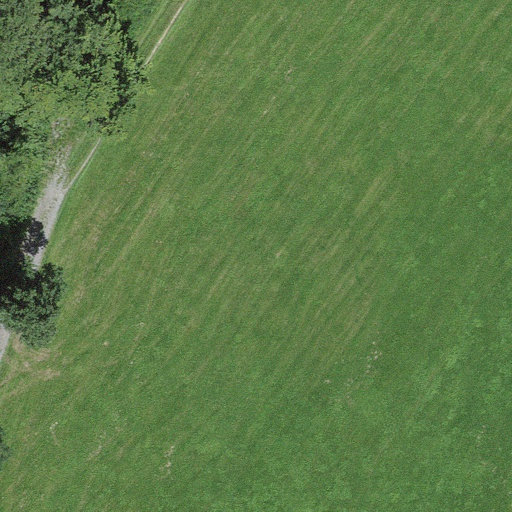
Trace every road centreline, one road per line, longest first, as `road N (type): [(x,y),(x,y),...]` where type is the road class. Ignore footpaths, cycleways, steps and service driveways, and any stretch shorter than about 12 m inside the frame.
road 1 (track): [(0,351),(82,154),(184,0)]
road 2 (track): [(55,218),(81,0)]
